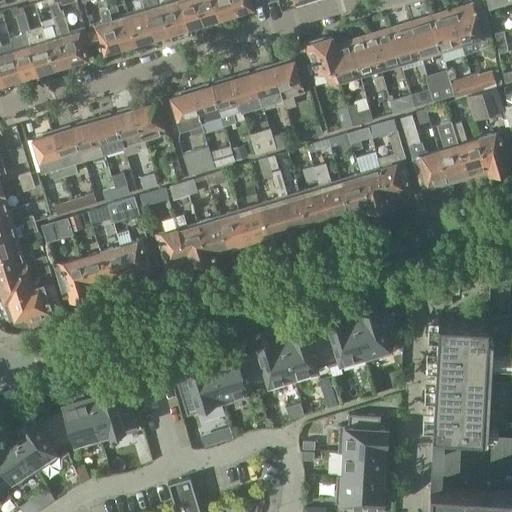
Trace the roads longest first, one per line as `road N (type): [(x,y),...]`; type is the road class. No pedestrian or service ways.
road 1 (residential): [(0,367),(511,216)]
road 2 (residential): [(0,106),(356,3)]
